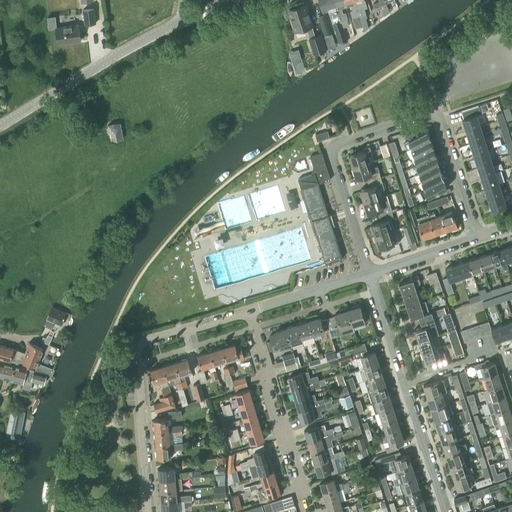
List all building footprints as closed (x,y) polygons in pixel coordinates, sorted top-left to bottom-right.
[(318,0),(322,12),(327,11),(330,10),(332,16),(334,23),(332,24),(336,36),(328,38),(331,46),(339,43),(347,40),(343,27),(341,21),(339,14),(338,14),(336,8),(333,0),(318,0)] [(341,21),(343,27),(348,26),(346,19),(347,19),(345,12),(342,13),(340,7),(345,5),(343,0),(333,0),(336,8),(338,14),(339,14),(341,21)] [(354,2),(353,0),(343,0),(345,5),(350,4),(352,10),(350,11),(355,28),(362,26),(359,16),(357,9),(356,9),(354,2)] [(366,7),(364,0),(353,0),(354,2),(356,9),(357,9),(359,16),(365,14),(364,8),(366,7)] [(384,0),(378,0),(379,1),(373,4),(375,11),(387,6),(384,0)] [(384,0),(387,6),(388,9),(394,6),(391,0),(384,0)] [(314,53),(325,50),(320,34),(315,36),(305,5),(300,6),(298,5),(294,6),(293,8),(288,10),(290,18),(291,18),(292,19),(294,23),(293,25),(295,31),(304,28),(305,32),(307,32),(309,38),(314,53)] [(83,10),(83,12),(85,25),(96,23),(94,8),(83,10)] [(324,36),(331,34),(325,15),(318,17),(324,36)] [(56,28),(58,44),(68,43),(68,41),(81,39),(79,25),(56,28)] [(466,131),(480,126),(476,114),(481,113),(479,106),(462,112),(464,118),(462,119),(466,131)] [(503,118),(497,120),(501,132),(507,130),(503,118)] [(108,125),(110,138),(122,136),(120,123),(108,125)] [(480,126),(466,131),(470,142),(484,137),(480,126)] [(412,147),(429,138),(431,138),(426,130),(419,134),(416,129),(406,134),(409,139),(408,140),(412,147)] [(329,136),(327,130),(316,134),(318,140),(329,136)] [(507,130),(501,132),(505,143),(511,141),(507,130)] [(484,137),(470,142),(473,153),(487,149),(484,137)] [(429,138),(412,147),(411,148),(415,156),(432,147),(433,146),(429,138)] [(393,157),(398,155),(399,155),(394,140),(388,142),(393,157)] [(386,144),(379,146),(383,157),(390,155),(386,144)] [(353,168),(368,162),(366,156),(372,154),(369,146),(362,148),(363,151),(349,155),(353,168)] [(417,164),(435,155),(436,154),(432,147),(415,156),(413,156),(417,164)] [(487,149),(473,153),(477,165),(491,160),(487,149)] [(321,151),(321,152),(310,155),(315,172),(298,178),(325,263),(341,258),(318,183),(330,179),(321,151)] [(420,172),(437,163),(439,162),(435,155),(417,164),(416,165),(420,172)] [(491,160),(477,165),(481,176),(495,172),(491,160)] [(377,166),(370,168),(368,162),(353,168),(357,179),(365,176),(367,182),(380,177),(377,166)] [(422,180),(440,171),(441,170),(437,163),(420,172),(418,173),(422,180)] [(425,188),(442,179),(444,179),(440,171),(422,180),(421,181),(425,188)] [(495,172),(481,176),(484,188),(499,183),(495,172)] [(364,202),(379,197),(384,195),(382,189),(386,188),(384,182),(382,182),(380,177),(367,182),(369,187),(360,189),(364,202)] [(424,189),(420,191),(424,199),(428,197),(447,187),(442,179),(425,188),(424,189)] [(499,183),(484,188),(488,199),(502,194),(499,183)] [(502,194),(488,199),(492,211),(506,206),(502,194)] [(436,199),(438,204),(449,201),(447,195),(436,199)] [(388,201),(381,203),(379,197),(364,202),(368,213),(376,210),(378,216),(391,211),(388,201)] [(438,204),(436,199),(426,202),(428,208),(438,204)] [(410,208),(407,209),(412,224),(417,222),(423,238),(428,236),(428,237),(434,235),(433,234),(434,234),(428,214),(416,218),(412,207),(410,208)] [(452,210),(440,214),(445,230),(450,228),(451,230),(456,228),(456,226),(457,226),(455,220),(459,219),(455,209),(452,210)] [(375,236),(390,231),(394,230),(390,218),(393,217),(391,211),(378,216),(380,221),(371,224),(375,236)] [(445,230),(440,214),(435,216),(433,212),(428,214),(434,234),(445,230)] [(408,242),(414,240),(409,225),(403,227),(408,242)] [(390,231),(375,236),(379,248),(399,242),(397,237),(392,238),(390,231)] [(511,245),(501,249),(506,262),(511,259),(511,245)] [(506,262),(501,249),(490,253),(494,266),(500,264),(503,270),(508,268),(506,262)] [(479,256),(483,269),(494,266),(490,253),(479,256)] [(468,260),(472,273),(483,269),(479,256),(468,260)] [(456,264),(461,277),(472,273),(468,260),(456,264)] [(461,277),(456,264),(445,268),(448,276),(442,278),(447,294),(453,292),(449,281),(461,277)] [(430,273),(427,274),(431,287),(434,286),(440,284),(436,271),(430,273)] [(403,296),(417,292),(415,285),(420,283),(419,278),(399,284),(403,296)] [(511,283),(502,287),(503,292),(511,289),(511,283)] [(490,290),(492,296),(503,292),(502,287),(490,290)] [(479,294),(481,300),(492,296),(490,290),(479,294)] [(407,308),(420,303),(417,292),(403,296),(407,308)] [(481,300),(479,294),(468,298),(469,303),(481,300)] [(493,298),(495,304),(506,300),(504,294),(493,298)] [(495,304),(493,298),(482,302),(484,307),(495,304)] [(420,303),(407,308),(410,319),(418,316),(420,322),(433,318),(431,311),(428,312),(425,302),(420,303)] [(358,305),(346,308),(347,309),(352,325),(364,321),(364,320),(369,318),(366,310),(361,311),(359,305),(358,306),(358,305)] [(62,325),(67,314),(52,308),(47,319),(62,325)] [(352,325),(347,309),(335,313),(336,316),(325,319),(329,330),(328,330),(329,331),(339,328),(339,329),(352,325)] [(319,318),(308,321),(313,335),(314,339),(313,339),(314,340),(321,337),(319,333),(328,330),(329,330),(325,319),(320,321),(319,318)] [(437,336),(433,323),(435,323),(433,318),(420,322),(422,327),(414,329),(418,342),(431,337),(437,336)] [(511,335),(511,320),(502,324),(506,337),(511,335)] [(308,321),(297,325),(303,342),(313,339),(314,339),(313,335),(308,321)] [(492,333),(491,328),(488,321),(482,323),(486,335),(492,333)] [(477,325),(481,336),(486,335),(482,323),(477,325)] [(506,337),(502,324),(491,328),(492,333),(495,341),(506,337)] [(286,328),(292,347),(303,343),(303,342),(297,325),(286,328)] [(471,327),(475,338),(481,336),(477,325),(471,327)] [(466,329),(470,340),(475,338),(471,327),(466,329)] [(275,334),(269,336),(273,350),(279,349),(279,351),(292,347),(286,328),(274,332),(275,334)] [(470,340),(466,329),(460,330),(464,342),(470,340)] [(421,353),(435,348),(431,337),(418,342),(421,353)] [(459,340),(451,343),(455,355),(463,352),(459,340)] [(21,352),(17,361),(28,364),(36,367),(43,349),(29,343),(25,353),(21,352)] [(222,347),(226,361),(238,357),(239,359),(244,358),(240,344),(235,346),(234,343),(222,347)] [(354,352),(366,348),(364,343),(353,347),(354,352)] [(17,361),(21,352),(14,350),(0,345),(0,358),(15,362),(16,360),(17,361)] [(209,351),(213,365),(226,361),(222,347),(209,351)] [(354,352),(353,347),(339,351),(341,357),(354,352)] [(439,353),(437,347),(435,348),(421,353),(425,364),(430,362),(432,368),(447,363),(443,352),(439,353)] [(366,348),(354,352),(360,369),(378,363),(374,351),(368,353),(366,348)] [(213,365),(209,351),(197,355),(201,368),(213,365)] [(284,365),(296,362),(295,357),(283,360),(284,365)] [(175,362),(179,375),(192,371),(187,358),(175,362)] [(321,363),(320,358),(308,362),(310,366),(321,363)] [(479,379),(483,377),(484,377),(498,373),(494,361),(489,363),(488,360),(474,364),(479,379)] [(0,378),(11,381),(15,365),(0,361),(0,378)] [(162,365),(169,385),(169,386),(181,383),(179,375),(175,362),(162,365)] [(296,362),(284,365),(286,371),(298,367),(296,362)] [(362,381),(364,380),(382,374),(378,363),(360,369),(359,370),(362,381)] [(37,365),(36,370),(44,373),(44,372),(52,375),(54,370),(40,364),(40,366),(37,365)] [(15,365),(11,381),(22,384),(21,389),(29,391),(32,381),(45,385),(47,375),(35,372),(36,371),(15,365)] [(169,385),(162,365),(150,369),(154,383),(161,380),(163,387),(169,385)] [(463,384),(469,382),(465,370),(459,373),(463,384)] [(197,373),(200,382),(201,384),(207,382),(203,371),(197,373)] [(308,371),(288,377),(291,389),(305,384),(305,385),(319,381),(317,376),(310,378),(308,371)] [(498,373),(484,377),(487,389),(501,384),(498,373)] [(368,391),(385,386),(382,374),(364,380),(368,391)] [(455,388),(460,386),(456,374),(451,376),(455,388)] [(223,376),(226,386),(233,384),(232,381),(230,375),(226,376),(225,375),(223,376)] [(235,389),(248,385),(245,377),(232,381),(233,384),(235,389)] [(442,378),(423,385),(427,397),(446,390),(442,378)] [(305,384),(291,389),(295,400),(309,396),(307,390),(313,389),(312,387),(320,385),(319,381),(305,385),(305,384)] [(205,398),(201,384),(200,382),(193,385),(197,400),(205,398)] [(505,396),(501,384),(487,389),(482,391),(486,402),(491,401),(505,396)] [(372,402),(389,397),(385,386),(368,391),(372,402)] [(457,396),(463,394),(460,386),(455,388),(457,396)] [(349,396),(346,387),(337,389),(340,398),(349,396)] [(239,406),(253,402),(249,389),(235,393),(239,406)] [(187,404),(183,390),(178,391),(182,405),(187,404)] [(431,409),(445,404),(441,392),(427,397),(431,409)] [(156,411),(175,405),(171,394),(159,397),(160,401),(153,403),(156,411)] [(315,394),(309,396),(295,400),(298,411),(312,407),(312,406),(325,402),(324,399),(316,401),(315,394)] [(463,394),(457,396),(462,411),(468,409),(463,394)] [(505,396),(491,401),(495,412),(509,407),(505,396)] [(375,413),(379,412),(392,407),(389,397),(372,402),(375,413)] [(471,408),(477,406),(475,399),(468,401),(471,408)] [(253,402),(239,406),(243,418),(257,414),(253,402)] [(298,411),(297,411),(298,413),(299,413),(300,416),(298,416),(300,421),(301,421),(302,422),(315,418),(321,416),(322,416),(320,411),(327,409),(325,402),(312,406),(312,407),(298,411)] [(445,404),(431,409),(434,420),(453,414),(449,402),(445,404)] [(382,423),(396,419),(392,407),(379,412),(382,423)] [(490,414),(494,425),(495,425),(511,418),(511,416),(509,407),(495,412),(490,414)] [(231,408),(223,411),(225,417),(233,414),(231,408)] [(466,422),(472,420),(468,409),(462,411),(466,422)] [(257,414),(243,418),(246,431),(260,426),(257,414)] [(438,432),(456,426),(453,414),(434,420),(435,420),(432,421),(435,427),(437,427),(438,432)] [(154,432),(168,431),(167,418),(153,419),(154,432)] [(511,431),(511,418),(495,425),(496,430),(500,428),(502,435),(511,431)] [(385,430),(381,431),(382,436),(386,434),(386,435),(400,430),(396,419),(382,423),(385,430)] [(470,434),(476,432),(472,420),(466,422),(470,434)] [(478,430),(484,428),(482,422),(476,424),(478,430)] [(260,426),(246,431),(250,443),(264,439),(260,426)] [(304,432),(303,432),(304,438),(306,437),(307,440),(306,441),(306,442),(307,442),(334,433),(332,428),(319,432),(317,426),(304,430),(304,432)] [(442,443),(456,438),(460,437),(456,426),(438,432),(442,443)] [(369,428),(364,429),(368,441),(373,439),(369,428)] [(388,441),(384,442),(385,447),(387,452),(399,449),(397,443),(403,441),(400,430),(386,435),(388,441)] [(168,431),(154,432),(155,445),(169,444),(168,431)] [(511,431),(502,435),(506,446),(511,444),(511,431)] [(474,445),(479,444),(476,432),(470,434),(474,445)] [(335,438),(334,433),(307,442),(311,453),(328,448),(331,447),(333,446),(331,439),(335,438)] [(459,446),(456,438),(442,443),(446,455),(460,450),(466,448),(466,444),(459,446)] [(169,444),(155,445),(157,458),(171,457),(170,450),(183,449),(183,443),(169,444)] [(247,460),(240,462),(242,468),(249,466),(270,460),(269,454),(270,454),(269,449),(267,449),(267,448),(264,448),(263,444),(251,448),(253,452),(254,456),(247,459),(247,460)] [(478,457),(483,455),(479,444),(474,445),(478,457)] [(486,453),(492,451),(490,445),(484,447),(486,453)] [(331,447),(328,448),(311,453),(314,464),(334,458),(345,455),(344,450),(333,453),(331,447)] [(371,463),(366,448),(360,450),(365,465),(371,463)] [(450,466),(464,461),(460,450),(446,455),(450,466)] [(390,473),(412,467),(408,454),(401,456),(399,451),(388,455),(389,460),(389,463),(387,464),(390,473)] [(483,455),(478,457),(482,469),(487,467),(483,455)] [(338,472),(334,458),(314,464),(317,475),(329,472),(330,471),(331,474),(338,472)] [(272,464),(270,460),(249,466),(251,472),(258,469),(260,475),(274,470),(273,469),(275,468),(273,464),(272,464)] [(453,478),(471,472),(473,472),(471,467),(466,468),(464,461),(450,466),(453,478)] [(159,480),(175,479),(173,467),(157,468),(159,480)] [(398,483),(415,478),(412,467),(390,473),(393,480),(394,480),(395,484),(398,483)] [(274,470),(260,475),(262,482),(243,488),(244,492),(245,492),(277,481),(274,470)] [(471,472),(453,478),(457,489),(471,484),(470,480),(473,479),(471,472)] [(492,476),(494,482),(506,478),(504,472),(492,476)] [(383,488),(388,487),(384,476),(380,477),(383,488)] [(477,487),(492,482),(491,477),(475,482),(477,487)] [(181,478),(175,479),(159,480),(160,492),(176,490),(182,490),(181,478)] [(415,478),(398,483),(402,494),(419,489),(415,478)] [(334,479),(320,483),(323,495),(337,490),(342,489),(344,493),(351,491),(349,482),(342,484),(341,483),(336,485),(334,479)] [(281,493),(277,481),(245,492),(246,496),(252,494),(252,495),(260,492),(262,501),(273,497),(273,495),(281,493)] [(501,489),(499,483),(493,485),(495,491),(501,489)] [(337,490),(323,495),(327,506),(340,502),(346,500),(344,493),(342,489),(337,490)] [(419,489),(402,494),(406,505),(409,504),(423,500),(419,489)] [(176,496),(176,490),(160,492),(161,503),(177,501),(189,500),(189,494),(180,495),(176,496)] [(479,497),(476,491),(470,493),(472,499),(479,497)] [(241,509),(238,495),(231,497),(234,510),(241,509)] [(456,505),(467,501),(465,495),(454,498),(456,505)] [(270,502),(273,511),(285,508),(282,499),(270,502)] [(411,511),(423,511),(426,511),(423,500),(409,504),(411,511)] [(177,511),(177,501),(161,503),(161,511),(177,511)] [(273,511),(270,502),(263,505),(265,511),(273,511)] [(342,507),(340,502),(327,506),(328,511),(344,511),(362,507),(360,502),(355,503),(355,505),(349,506),(348,505),(342,507)]
